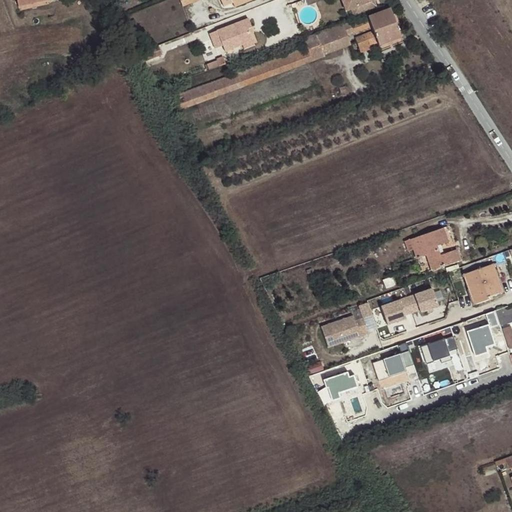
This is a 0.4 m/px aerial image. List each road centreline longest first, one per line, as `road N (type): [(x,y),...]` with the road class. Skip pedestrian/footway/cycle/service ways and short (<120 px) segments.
road 1 (residential): [(408,0),(511,166)]
road 2 (unclassified): [(370,421),(511,371)]
